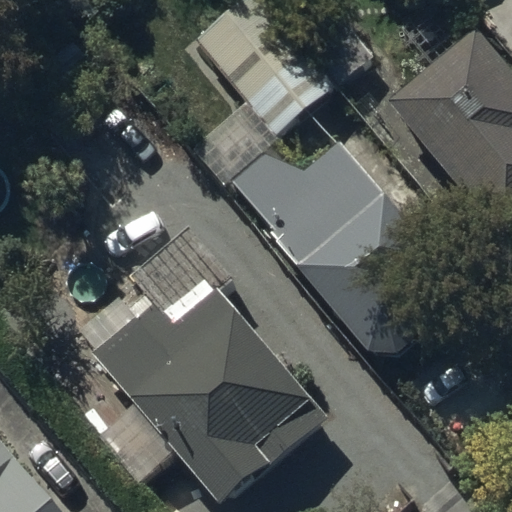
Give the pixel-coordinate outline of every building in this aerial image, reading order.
[(262,9),(203,57),(279,151),(338,103),(262,9)] [(511,85),(480,48),(392,122),(508,259),(511,256),(511,85)] [(119,72),(45,132),(109,211),(184,150),(119,72)] [(336,111),(237,188),(368,356),(428,309),(419,298),(458,267),(336,111)] [(248,511),(333,438),(222,310),(179,347),(158,323),(98,375),(216,511),(248,511)] [(0,511),(52,511),(0,450),(0,511)]
